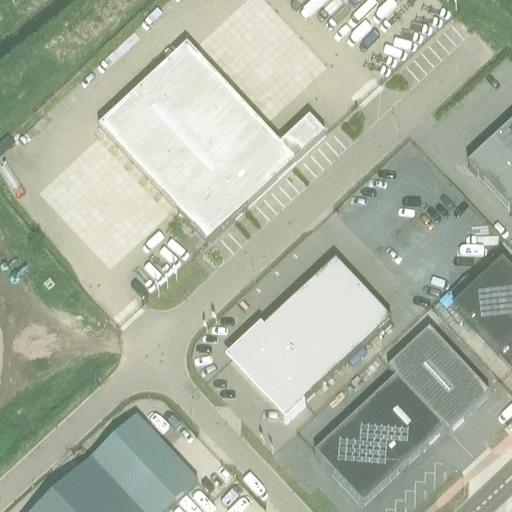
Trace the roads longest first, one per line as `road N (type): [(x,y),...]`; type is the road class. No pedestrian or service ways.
road 1 (unclassified): [(151,354),(476,48)]
road 2 (unclassified): [(291,511),(151,354)]
road 3 (unclassified): [(151,354),(0,495)]
